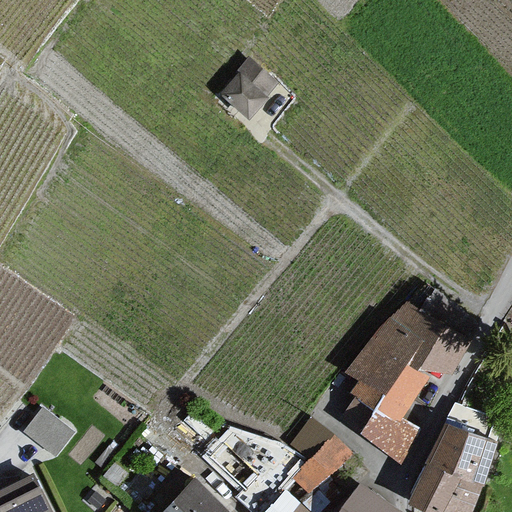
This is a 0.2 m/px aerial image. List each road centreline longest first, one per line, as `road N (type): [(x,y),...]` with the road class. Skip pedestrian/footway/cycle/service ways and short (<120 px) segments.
road 1 (track): [(408,105),(185,378)]
road 2 (residential): [(405,511),(401,484),(424,432),(511,278)]
